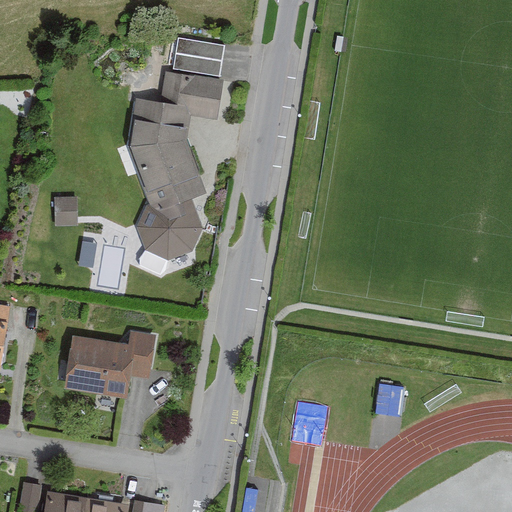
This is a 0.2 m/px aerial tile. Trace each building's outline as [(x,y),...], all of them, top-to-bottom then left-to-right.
[(225,49),(180,41),(174,72),(220,80),(225,49)] [(208,195),(186,143),(190,117),(217,121),(223,85),(165,76),(161,102),(137,99),(134,120),(138,121),(133,151),(149,190),(144,192),(149,204),(138,227),(146,251),(169,262),(193,253),(203,229),(192,202),(208,195)] [(77,198),(54,198),(55,227),(78,227),(77,198)] [(0,378),(10,308),(0,306),(0,378)] [(153,338),(129,334),(127,345),(81,337),(74,383),(127,392),(130,373),(147,376),(153,338)] [(38,511),(41,488),(23,485),(19,511),(38,511)] [(124,511),(125,507),(53,496),(50,511),(124,511)]
